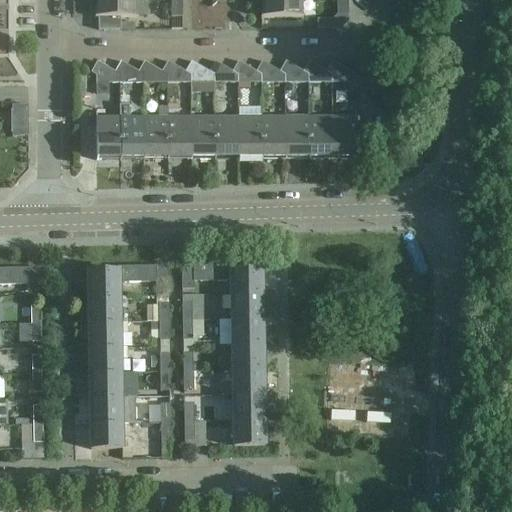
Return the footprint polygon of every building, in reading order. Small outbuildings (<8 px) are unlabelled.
[(146,0),(94,0),(94,20),(136,20),(136,18),(147,17),(146,0)] [(181,0),(170,0),(171,31),(181,31),(181,19),(181,0)] [(302,0),(260,0),(260,19),(302,19),(302,0)] [(347,0),(336,0),(337,19),(347,19),(347,0)] [(392,11),(412,11),(412,2),(392,1),(392,11)] [(412,11),(392,11),(392,22),(413,22),(412,11)] [(120,63),(114,74),(119,76),(119,85),(143,85),(143,76),(138,74),(120,63)] [(144,63),(138,74),(143,76),(143,85),(166,85),(166,76),(161,73),(144,63)] [(167,63),(161,73),(166,76),(166,85),(190,85),(190,76),(185,73),(167,63)] [(190,85),(213,85),(213,76),(208,74),(191,63),(185,73),(190,76),(190,85)] [(215,63),(208,74),(213,76),(213,85),(237,85),(237,76),(232,74),(215,63)] [(238,63),(232,74),(237,76),(237,85),(260,85),(260,76),(256,73),(238,63)] [(262,63),(256,73),(260,76),(260,85),(284,85),(284,76),(279,74),(262,63)] [(285,63),(279,74),(284,76),(284,85),(307,85),(307,76),(303,73),(285,63)] [(309,63),(303,73),(307,76),(307,85),(331,85),(331,75),(326,73),(309,63)] [(332,63),(326,73),(331,75),(331,85),(355,85),(355,76),(332,63)] [(95,85),(119,85),(119,76),(114,74),(97,64),(90,74),(95,77),(95,85)] [(238,102),(240,115),(252,113),(250,100),(238,102)] [(143,119),(143,162),(167,162),(167,119),(167,109),(157,109),(157,119),(143,119)] [(120,162),(119,119),(96,119),(96,162),(120,162)] [(143,162),(143,119),(119,119),(120,162),(143,162)] [(190,162),(190,119),(167,119),(167,162),(190,162)] [(214,162),(214,119),(190,119),(190,162),(214,162)] [(237,162),(237,119),(214,119),(214,162),(237,162)] [(261,162),(261,119),(237,119),(237,162),(261,162)] [(285,162),(284,119),(261,119),(261,162),(285,162)] [(308,162),(308,119),(284,119),(285,162),(308,162)] [(332,162),(331,119),(308,119),(308,162),(332,162)] [(331,119),(332,162),(356,162),(355,119),(331,119)] [(230,297),(262,297),(261,271),(231,271),(231,267),(181,268),(181,291),(194,291),(193,284),(230,283),(230,297)] [(87,274),(88,300),(119,299),(118,285),(155,284),(155,291),(161,291),(161,299),(168,298),(167,268),(155,269),(155,268),(117,269),(117,273),(87,274)] [(0,286),(27,286),(27,293),(39,293),(39,271),(27,271),(27,270),(0,270),(0,286)] [(231,322),(262,322),(262,297),(230,297),(231,322)] [(159,324),(168,324),(168,298),(161,299),(162,306),(158,306),(159,324)] [(88,325),(119,324),(119,310),(125,309),(125,299),(119,299),(88,300),(88,325)] [(182,323),(191,323),(191,305),(182,305),(182,323)] [(31,326),(40,326),(40,307),(30,308),(31,326)] [(231,348),(262,347),(262,322),(231,322),(231,348)] [(198,323),(191,323),(182,323),(182,342),(192,342),(192,338),(198,337),(198,323)] [(88,350),(119,350),(119,335),(127,335),(127,324),(119,324),(88,325),(88,350)] [(168,324),(159,324),(159,343),(168,342),(168,324)] [(40,326),(31,326),(31,344),(40,344),(40,326)] [(217,336),(193,341),(195,351),(219,346),(217,336)] [(232,373),(263,372),(262,347),(231,348),(232,373)] [(89,375),(120,375),(120,361),(127,361),(127,350),(119,350),(88,350),(89,375)] [(183,374),(192,374),(192,355),(182,355),(183,374)] [(160,374),(169,374),(168,356),(159,356),(160,374)] [(32,376),(41,376),(41,358),(31,358),(32,376)] [(159,369),(159,359),(150,359),(151,369),(159,369)] [(232,398),(263,397),(263,372),(232,373),(232,398)] [(169,393),(169,374),(160,374),(160,393),(169,393)] [(192,374),(183,374),(183,392),(192,392),(192,374)] [(120,375),(89,375),(89,400),(120,400),(120,375)] [(41,376),(32,376),(32,395),(41,395),(41,376)] [(233,423),(264,422),(263,397),(232,398),(233,423)] [(120,400),(89,400),(90,425),(121,425),(120,400)] [(184,424),(193,424),(193,405),(183,406),(184,424)] [(160,425),(170,425),(169,406),(160,406),(160,425)] [(32,427),(42,426),(41,408),(32,408),(32,427)] [(264,422),(233,423),(233,449),(264,448),(264,422)] [(193,424),(184,424),(184,443),(193,442),(193,424)] [(121,425),(90,425),(90,451),(121,451),(121,425)] [(161,443),(170,443),(170,425),(160,425),(161,443)] [(42,426),(32,427),(21,427),(22,448),(31,448),(31,460),(43,460),(42,445),(42,426)] [(159,445),(160,437),(128,435),(128,444),(159,445)]
